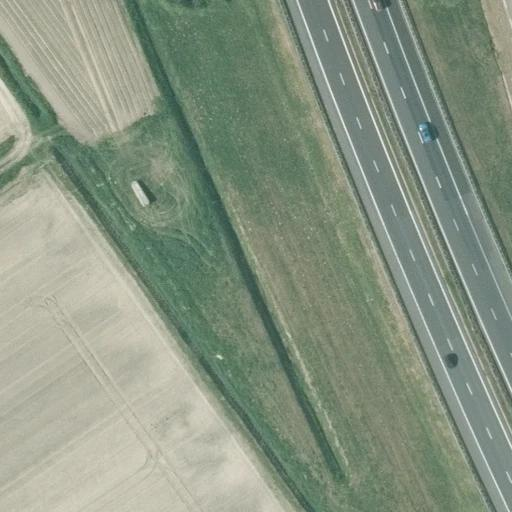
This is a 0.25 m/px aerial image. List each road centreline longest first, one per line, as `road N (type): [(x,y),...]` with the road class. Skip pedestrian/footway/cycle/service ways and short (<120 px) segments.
road 1 (motorway): [(313,0),(511,482)]
road 2 (motorway): [(511,353),(369,0)]
